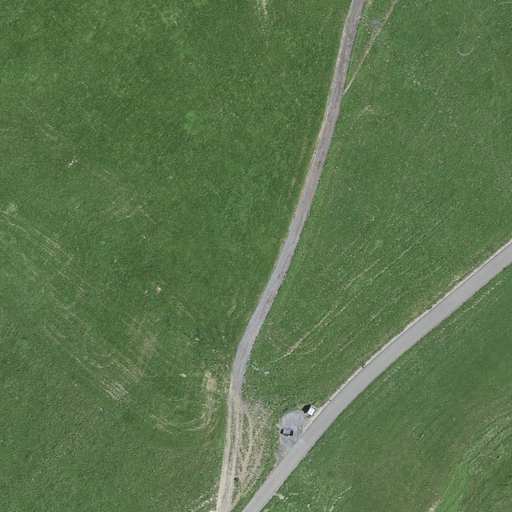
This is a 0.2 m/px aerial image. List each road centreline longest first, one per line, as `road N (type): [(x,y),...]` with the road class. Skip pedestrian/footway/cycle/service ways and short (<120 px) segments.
road 1 (track): [(216,511),(246,348),(304,211),(359,0)]
road 2 (track): [(249,511),(383,357),(511,245)]
